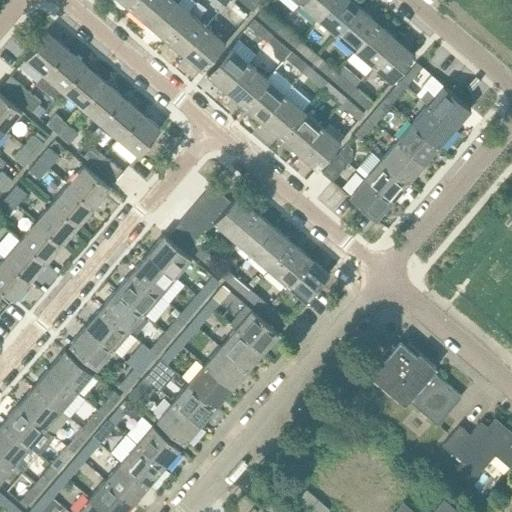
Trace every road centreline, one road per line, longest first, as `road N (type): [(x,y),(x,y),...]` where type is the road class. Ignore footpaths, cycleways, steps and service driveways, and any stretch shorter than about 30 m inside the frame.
road 1 (residential): [(0,372),(210,127)]
road 2 (residential): [(189,511),(387,281)]
road 3 (residential): [(387,281),(210,127)]
road 4 (residential): [(387,281),(511,122)]
road 5 (residential): [(210,127),(61,0)]
road 6 (residential): [(511,387),(387,281)]
road 7 (residential): [(511,84),(418,0)]
